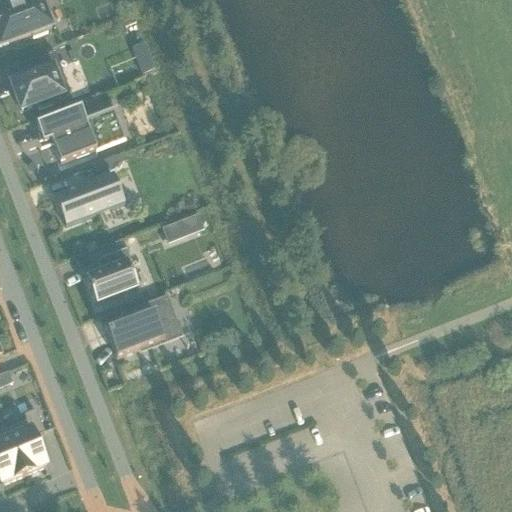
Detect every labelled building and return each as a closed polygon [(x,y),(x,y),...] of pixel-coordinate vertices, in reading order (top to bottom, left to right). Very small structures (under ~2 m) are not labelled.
[(46,0),(10,0),(14,10),(9,12),(10,13),(0,16),(0,48),(0,49),(32,37),(33,41),(48,35),(47,32),(52,30),(42,3),(47,1),(46,0)] [(21,81),(10,85),(21,113),(39,107),(40,110),(52,106),(51,102),(70,95),(54,54),(17,68),(21,81)] [(144,67),(139,69),(143,77),(147,75),(154,73),(151,64),(144,67)] [(51,144),(60,167),(96,154),(95,150),(116,135),(108,117),(117,113),(116,112),(85,124),(81,112),(36,130),(43,147),(51,144)] [(123,156),(91,168),(94,175),(126,163),(123,156)] [(66,228),(65,229),(65,230),(125,207),(124,206),(117,209),(107,181),(113,178),(113,177),(54,200),(54,201),(56,200),(66,228)] [(181,224),(162,231),(168,246),(186,239),(181,224)] [(96,309),(138,293),(128,266),(131,265),(126,252),(100,262),(105,273),(85,281),(96,309)] [(129,312),(134,325),(106,336),(116,361),(181,336),(167,298),(129,312)] [(26,423),(5,432),(24,479),(46,470),(34,440),(45,436),(36,413),(24,417),(26,423)] [(0,482),(2,488),(24,479),(5,432),(0,433),(0,482)]
